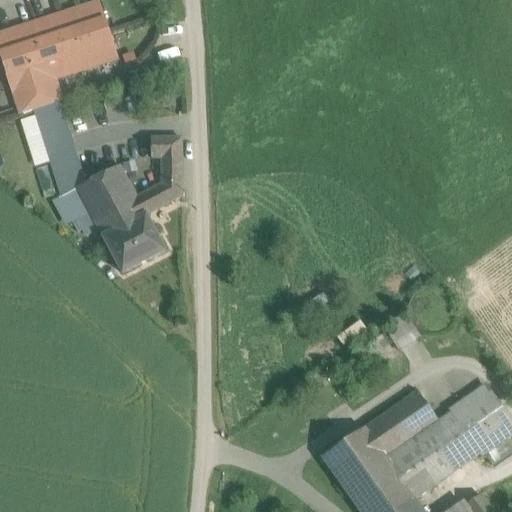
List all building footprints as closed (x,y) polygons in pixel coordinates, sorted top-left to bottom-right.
[(97,7),(0,39),(0,43),(16,92),(52,80),(115,59),(97,7)] [(52,80),(16,92),(24,115),(36,111),(36,110),(60,103),(52,80)] [(86,186),(60,103),(36,110),(36,111),(62,198),(77,190),(86,186)] [(162,186),(137,200),(146,217),(146,216),(147,217),(183,198),(182,140),(152,140),(152,160),(162,160),(162,186)] [(86,186),(77,190),(89,213),(99,230),(103,239),(146,217),(137,200),(120,168),(86,186)] [(77,190),(62,198),(75,220),(78,219),(89,213),(77,190)] [(64,226),(75,220),(62,198),(52,203),(64,226)] [(99,230),(89,213),(78,219),(87,237),(99,230)] [(146,217),(103,239),(123,275),(165,253),(147,217),(146,216),(146,217)] [(386,279),(393,293),(409,284),(402,271),(386,279)] [(457,309),(450,294),(435,287),(419,292),(409,305),(411,322),(422,333),(439,335),(453,325),(457,309)] [(406,318),(385,331),(399,354),(421,340),(406,318)] [(438,422),(386,459),(415,501),(511,433),(511,427),(485,389),(438,422)] [(418,393),(366,430),(386,459),(438,422),(418,393)] [(366,430),(365,429),(322,459),(359,511),(423,511),(415,501),(386,459),(366,430)] [(468,511),(492,511),(481,496),(465,508),(468,511)]
